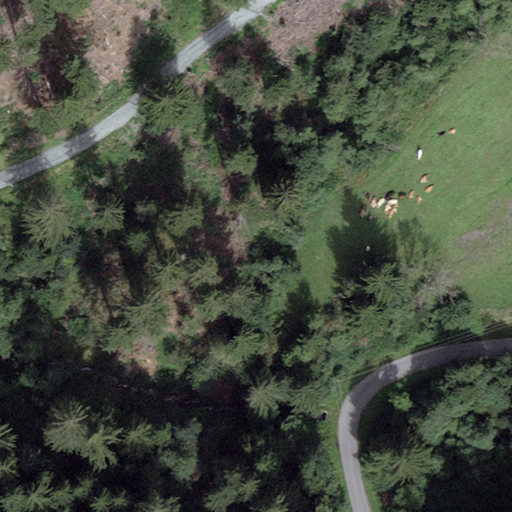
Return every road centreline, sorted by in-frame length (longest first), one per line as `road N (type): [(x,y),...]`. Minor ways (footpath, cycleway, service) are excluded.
road 1 (track): [(0,183),(136,110),(267,0)]
road 2 (unclassified): [(511,343),(421,359),(372,381),(345,412),(344,445),(364,511)]
